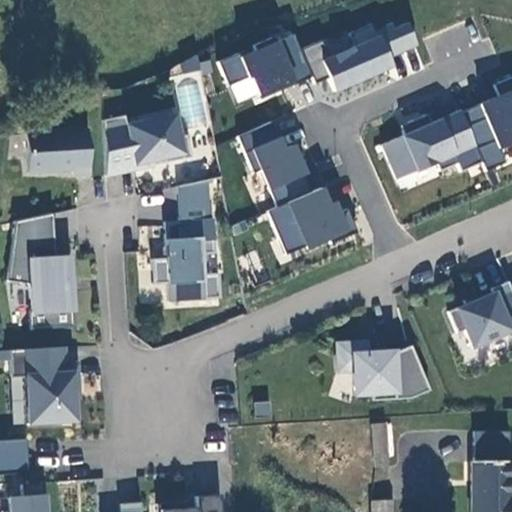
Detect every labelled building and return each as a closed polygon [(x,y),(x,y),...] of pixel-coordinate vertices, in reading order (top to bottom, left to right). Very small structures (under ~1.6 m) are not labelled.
[(298,50),(310,77),(313,84),(327,78),(333,91),(388,67),(384,58),(413,45),(404,23),(390,30),(388,24),(372,31),(369,24),(346,34),(352,47),(326,58),(319,41),(298,50)] [(310,77),(298,50),(292,34),(274,42),(272,37),(252,46),(254,51),(239,57),(237,53),(217,62),(227,86),(249,77),(259,99),(310,77)] [(192,137),(217,127),(189,59),(165,69),(192,137)] [(511,77),(511,76),(490,85),(495,96),(458,113),(481,167),(485,176),(505,167),(496,147),(511,140),(511,77)] [(458,113),(457,111),(429,123),(425,114),(406,123),(408,128),(400,131),(402,135),(380,145),(397,184),(435,167),(439,176),(456,168),(460,176),(481,167),(458,113)] [(107,117),(109,172),(157,163),(156,158),(163,156),(169,161),(195,155),(191,133),(183,135),(178,113),(131,122),(129,113),(107,117)] [(311,194),(304,176),(305,176),(293,148),(284,152),(272,124),(238,139),(254,175),(261,172),(277,209),(311,194)] [(71,170),(71,175),(89,175),(87,130),(25,132),(26,171),(71,170)] [(215,181),(184,186),(186,220),(171,221),(173,257),(158,258),(159,284),(174,283),(175,301),(227,298),(226,273),(210,274),(209,258),(212,254),(222,254),(220,219),(217,219),(215,181)] [(321,190),(311,194),(277,209),(267,213),(285,257),(305,248),(306,251),(328,241),(330,247),(357,235),(347,212),(338,215),(333,205),(328,207),(321,190)] [(56,259),(54,213),(14,219),(5,282),(29,285),(30,313),(26,314),(28,334),(75,331),(74,311),(72,311),(71,290),(66,291),(66,281),(73,281),(73,279),(70,279),(69,258),(56,259)] [(72,311),(74,311),(73,281),(66,281),(66,291),(71,290),(72,311)] [(511,335),(511,287),(511,286),(495,293),(496,297),(451,315),(460,337),(467,334),(474,351),(511,335)] [(338,342),(339,368),(354,368),(354,385),(371,384),(371,392),(371,399),(410,398),(430,389),(412,344),(384,356),(384,351),(368,351),(367,340),(338,342)] [(8,351),(9,360),(10,378),(25,377),(27,424),(73,422),(72,394),(77,394),(76,366),(64,366),(63,348),(8,351)] [(0,360),(9,360),(8,351),(0,350),(0,360)] [(354,385),(355,392),(371,392),(371,384),(354,385)] [(254,418),(270,418),(271,400),(254,400),(254,418)] [(391,471),(387,428),(373,430),(377,472),(391,471)] [(469,461),(469,511),(511,511),(511,502),(511,461),(507,461),(507,431),(471,431),(471,461),(469,461)] [(0,475),(27,474),(24,441),(0,442),(0,475)] [(43,511),(41,484),(20,485),(21,497),(6,499),(7,511),(1,511),(43,511)] [(219,511),(219,495),(194,497),(195,507),(187,508),(186,502),(155,504),(155,511),(219,511)] [(140,511),(139,503),(118,504),(118,511),(140,511)]
